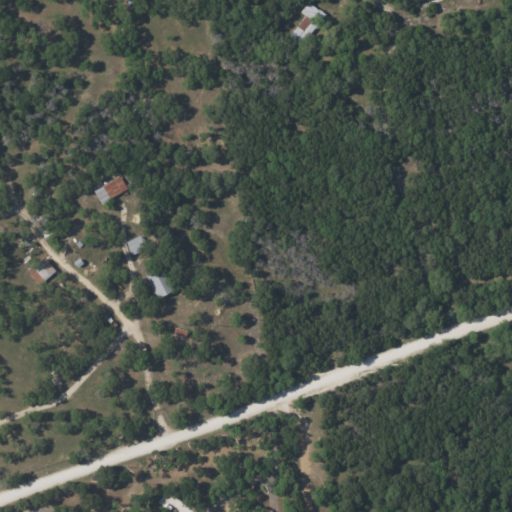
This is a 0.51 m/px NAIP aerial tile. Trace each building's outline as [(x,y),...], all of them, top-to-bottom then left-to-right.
[(322,12),(306,2),(300,12),(303,14),(289,37),(303,45),(322,12)] [(92,191),(100,204),(126,188),(118,175),(92,191)] [(125,240),(130,254),(144,249),(140,236),(125,240)] [(25,270),(37,285),(54,271),(42,257),(25,270)] [(155,298),(172,290),(161,266),(144,274),(155,298)] [(169,342),(185,345),(186,334),(171,331),(169,342)]
